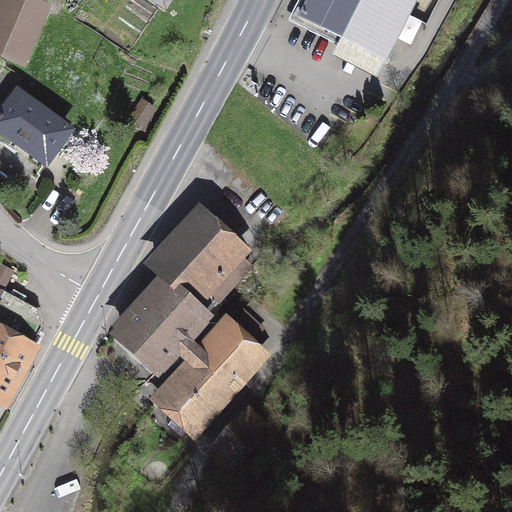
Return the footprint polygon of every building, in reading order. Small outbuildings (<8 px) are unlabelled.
[(46,9),(24,0),(3,0),(0,8),(0,53),(22,63),(46,9)] [(309,0),(301,17),(386,61),(416,0),(309,0)] [(502,94),(493,79),(470,93),(478,108),(502,94)] [(18,97),(3,117),(0,115),(0,120),(0,121),(0,120),(0,137),(10,144),(15,138),(46,160),(66,132),(18,97)] [(231,288),(251,266),(237,254),(240,251),(201,215),(155,265),(164,274),(207,313),(218,301),(211,295),(223,281),(231,288)] [(0,398),(1,399),(41,328),(38,310),(2,291),(13,271),(0,264),(0,398)] [(207,313),(164,274),(150,290),(156,295),(121,333),(135,346),(134,347),(158,367),(181,341),(207,313)] [(231,324),(162,401),(177,414),(168,425),(181,437),(191,427),(192,428),(261,352),(231,324)] [(244,415),(217,451),(242,469),(268,433),(244,415)]
